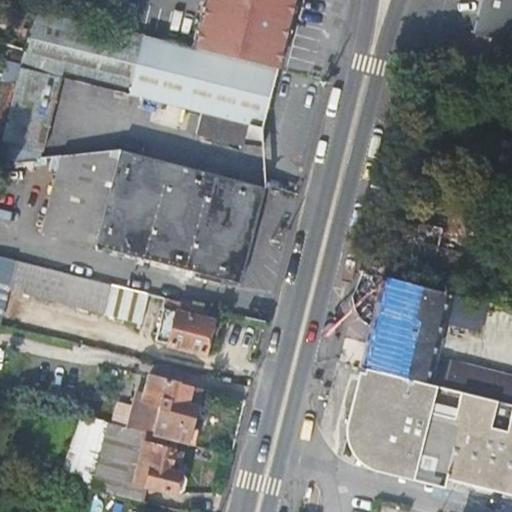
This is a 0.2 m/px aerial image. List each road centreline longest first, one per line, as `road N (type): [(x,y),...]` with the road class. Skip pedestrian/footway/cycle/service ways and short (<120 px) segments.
road 1 (secondary): [(270,511),(400,0)]
road 2 (secondary): [(371,0),(246,511)]
